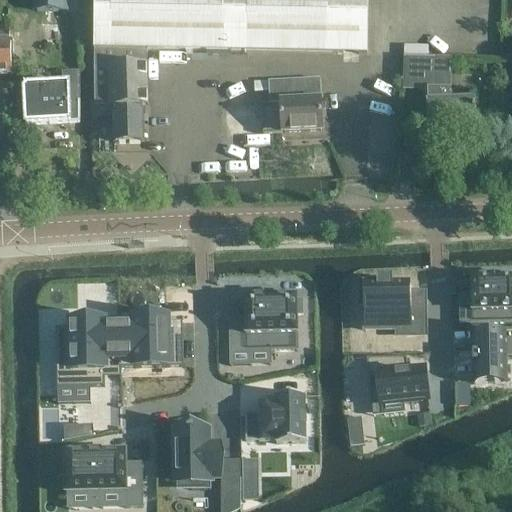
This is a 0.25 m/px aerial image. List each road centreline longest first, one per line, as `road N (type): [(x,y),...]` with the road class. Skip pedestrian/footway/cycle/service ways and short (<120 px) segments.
road 1 (residential): [(118,419),(204,400),(199,223)]
road 2 (residential): [(199,223),(440,218)]
road 3 (residential): [(0,233),(199,223)]
road 4 (residential): [(445,370),(440,218)]
